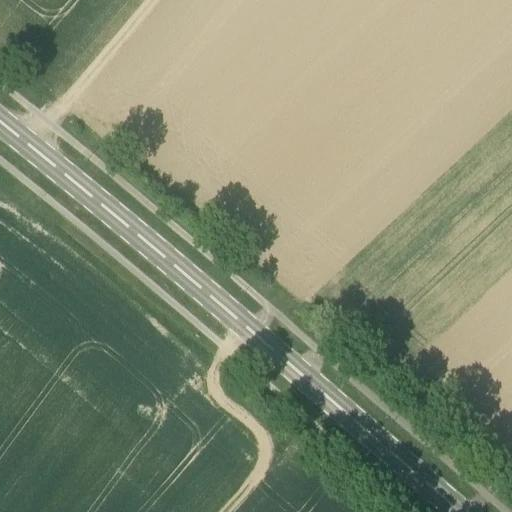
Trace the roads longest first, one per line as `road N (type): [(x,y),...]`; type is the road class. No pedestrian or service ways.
road 1 (secondary): [(459,511),(0,118)]
road 2 (track): [(219,511),(268,452),(265,437),(211,388),(210,369),(241,324)]
